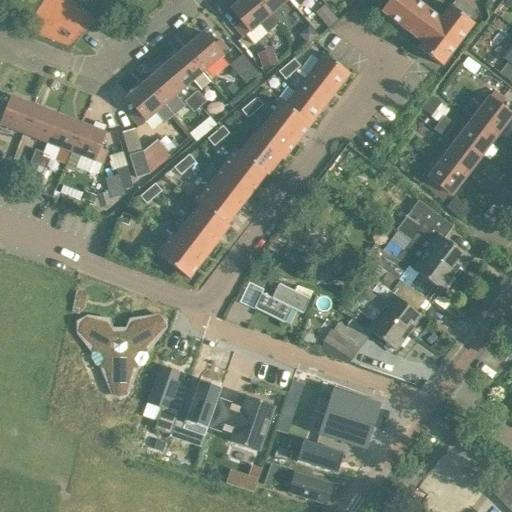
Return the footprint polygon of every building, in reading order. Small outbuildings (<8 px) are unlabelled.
[(268,16),(254,0),(241,0),(230,10),(240,21),(234,27),(243,37),(258,25),(265,34),(275,26),(267,17),(268,16)] [(286,0),(254,0),(268,16),(274,23),(282,16),(276,9),(286,0)] [(439,19),(413,0),(389,0),(380,12),(421,43),(417,48),(440,67),(473,25),(449,6),(439,19)] [(325,9),(316,16),(328,31),(337,24),(325,9)] [(308,30),(299,38),(307,48),(317,40),(308,30)] [(228,50),(219,40),(212,46),(202,33),(183,50),(202,72),(208,80),(231,60),(225,53),(228,50)] [(276,66),(290,54),(283,46),(269,58),(276,66)] [(202,72),(183,50),(164,66),(183,89),(192,81),(200,89),(209,81),(208,80),(202,72)] [(324,54),(303,81),(329,100),(349,74),(324,54)] [(261,79),(241,55),(229,65),(249,89),(261,79)] [(286,66),(292,73),(299,67),(293,60),(286,66)] [(511,66),(511,67),(507,64),(499,74),(511,83),(511,66)] [(183,89),(164,66),(145,83),(164,105),(173,115),(183,107),(174,96),(183,89)] [(286,66),(278,72),(284,79),(292,73),(286,66)] [(329,100),(303,81),(284,105),(281,102),(280,103),(310,126),(329,100)] [(164,105),(145,83),(125,99),(136,111),(130,116),(138,126),(154,113),(163,124),(173,115),(164,105)] [(496,136),(511,116),(499,106),(504,100),(493,91),(480,108),(470,100),(462,110),(473,118),(496,136)] [(197,92),(190,98),(199,107),(205,102),(197,92)] [(0,125),(23,134),(33,107),(10,98),(4,113),(0,111),(0,125)] [(199,107),(190,98),(185,102),(193,112),(199,107)] [(256,98),(248,104),(255,112),(262,105),(256,98)] [(439,104),(431,98),(422,110),(438,122),(444,115),(435,109),(439,104)] [(310,126),(280,103),(267,120),(296,143),(310,126)] [(248,104),(240,110),(247,118),(255,112),(248,104)] [(23,134),(46,143),(57,116),(33,107),(23,134)] [(70,152),(80,125),(57,116),(46,143),(42,154),(50,157),(49,159),(64,164),(68,152),(70,152)] [(443,118),(439,124),(449,131),(453,125),(443,118)] [(473,118),(458,138),(481,156),(496,136),(473,118)] [(296,143),(267,120),(254,137),(252,135),(252,136),(283,160),(296,143)] [(449,131),(439,124),(434,130),(444,137),(449,131)] [(98,149),(104,134),(80,125),(70,152),(64,168),(74,172),(80,156),(101,164),(106,152),(98,149)] [(222,126),(214,133),(221,140),(228,134),(222,126)] [(149,174),(148,172),(167,155),(155,141),(142,152),(135,129),(121,134),(135,179),(149,174)] [(214,133),(207,139),(213,147),(221,140),(214,133)] [(283,160),(252,136),(239,152),(235,149),(235,150),(268,175),(281,159),(283,161),(283,160)] [(458,138),(442,158),(466,176),(481,156),(458,138)] [(268,175),(235,150),(222,167),(253,191),(265,175),(267,176),(268,175)] [(30,163),(38,166),(42,154),(35,151),(30,163)] [(45,169),(49,159),(50,157),(42,154),(38,166),(29,189),(36,191),(45,169)] [(188,155),(181,161),(187,169),(195,163),(188,155)] [(466,176),(442,158),(422,184),(443,200),(448,193),(451,196),(466,176)] [(181,161),(173,168),(180,175),(187,169),(181,161)] [(132,189),(126,167),(115,171),(117,176),(105,180),(111,199),(123,195),(122,192),(132,189)] [(253,191),(222,167),(209,184),(240,208),(253,191)] [(154,184),(147,190),(153,198),(161,191),(154,184)] [(240,208),(209,184),(195,202),(229,227),(229,226),(227,225),(240,208)] [(153,198),(147,190),(139,197),(146,204),(153,198)] [(335,200),(323,192),(314,205),(327,213),(335,200)] [(81,194),(78,202),(92,208),(95,200),(81,194)] [(215,244),(229,227),(195,202),(199,205),(186,222),(215,244)] [(420,203),(398,232),(410,242),(417,246),(426,252),(453,273),(466,257),(439,236),(448,224),(420,203)] [(122,213),(118,222),(128,226),(131,217),(122,213)] [(170,237),(202,261),(215,244),(186,222),(173,238),(170,236),(170,237)] [(202,261),(170,237),(156,255),(189,279),(202,261)] [(304,237),(296,252),(308,258),(315,242),(304,237)] [(382,253),(374,263),(387,273),(398,282),(408,267),(440,291),(453,273),(426,252),(417,246),(410,242),(395,262),(382,253)] [(368,277),(360,286),(367,291),(361,299),(379,313),(407,334),(421,317),(389,293),(398,282),(387,273),(378,284),(368,277)] [(52,282),(41,322),(58,326),(69,286),(52,282)] [(253,310),(283,324),(290,309),(301,314),(312,292),(297,287),(294,292),(278,284),(271,299),(260,294),(253,310)] [(79,309),(82,309),(84,295),(75,293),(71,314),(78,315),(79,309)] [(358,311),(352,319),(370,333),(394,351),(407,334),(379,313),(373,322),(367,317),(366,318),(358,311)] [(143,366),(148,358),(146,353),(145,347),(151,341),(140,322),(131,324),(125,334),(112,334),(107,324),(86,318),(80,324),(78,332),(93,347),(91,353),(90,358),(94,366),(99,367),(106,369),(113,395),(119,397),(126,395),(132,368),(139,367),(143,366)] [(331,331),(323,342),(350,360),(358,349),(370,333),(352,319),(345,328),(339,323),(337,326),(332,332),(331,331)] [(170,435),(186,388),(178,385),(182,374),(160,366),(146,403),(161,409),(154,429),(170,435)] [(200,376),(183,425),(205,433),(222,384),(200,376)] [(292,380),(284,402),(295,406),(302,384),(292,380)] [(379,404),(333,390),(326,413),(371,427),(379,404)] [(220,401),(211,428),(233,436),(230,442),(257,452),(273,406),(246,397),(242,409),(220,401)] [(326,413),(319,435),(364,449),(371,427),(326,413)] [(279,416),(274,430),(285,434),(290,420),(279,416)] [(165,443),(156,440),(153,450),(162,453),(165,443)] [(336,474),(343,454),(303,441),(296,462),(336,474)] [(257,483),(268,487),(275,467),(264,463),(257,483)] [(253,492),(260,470),(252,467),(248,476),(244,489),(253,492)] [(511,511),(511,472),(492,493),(511,511)] [(293,473),(287,493),(326,505),(333,485),(293,473)]
